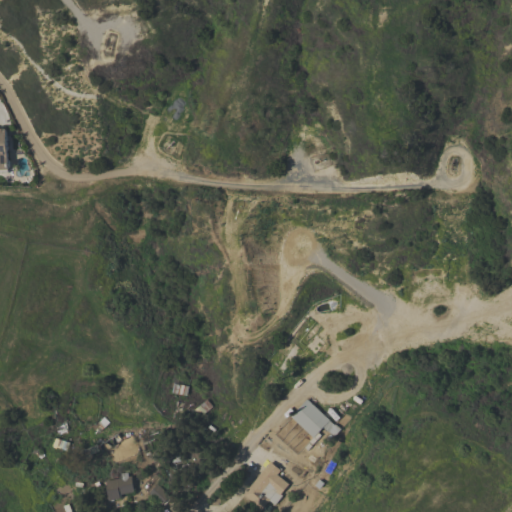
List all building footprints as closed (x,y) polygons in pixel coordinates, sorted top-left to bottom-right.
[(0,172),(11,172),(10,131),(0,131),(0,172)] [(336,439),(342,433),(308,402),(292,420),(316,441),(326,429),(336,439)] [(211,414),(207,407),(199,411),(203,418),(211,414)] [(107,483),(109,502),(134,499),(132,480),(107,483)] [(170,499),(160,489),(152,496),(161,507),(170,499)]
